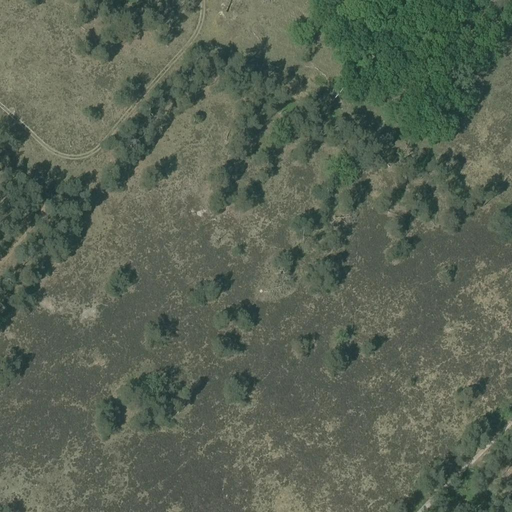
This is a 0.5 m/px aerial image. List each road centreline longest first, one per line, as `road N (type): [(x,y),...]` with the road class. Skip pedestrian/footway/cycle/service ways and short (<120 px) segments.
road 1 (track): [(8,256),(190,41),(200,0)]
road 2 (track): [(511,422),(424,511)]
